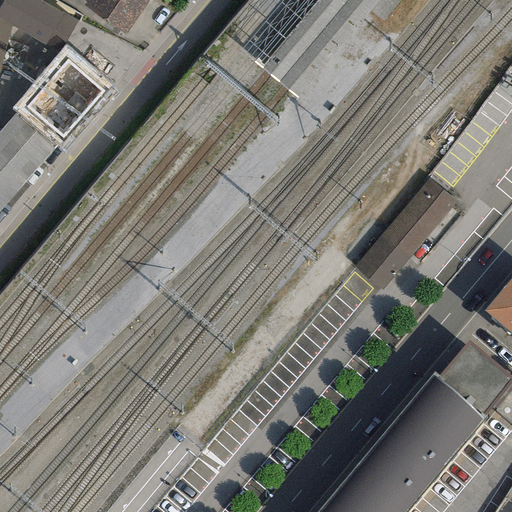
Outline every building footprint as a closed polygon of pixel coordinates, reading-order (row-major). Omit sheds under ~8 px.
[(1,0),(0,3),(0,67),(12,25),(55,52),(73,22),(37,0),(1,0)] [(88,0),(125,26),(141,0),(88,0)] [(297,92),(374,0),(279,0),(241,46),(253,56),(270,70),(287,85),(297,92)] [(113,88),(65,46),(12,109),(16,113),(55,148),(60,152),(113,88)] [(0,210),(55,148),(16,113),(0,130),(0,210)] [(455,199),(428,176),(353,264),(381,287),(455,199)] [(511,276),(483,311),(511,334),(511,276)] [(409,511),(511,389),(511,387),(467,350),(331,511),(409,511)]
